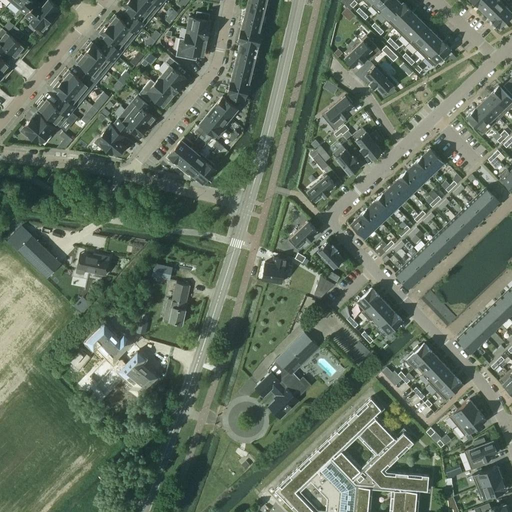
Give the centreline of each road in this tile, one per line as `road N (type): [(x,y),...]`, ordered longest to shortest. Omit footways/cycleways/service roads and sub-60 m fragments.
road 1 (residential): [(507,427),(443,340),(326,219),(400,148)]
road 2 (tertiary): [(140,511),(246,206)]
road 3 (tertiary): [(246,206),(298,0)]
road 4 (residential): [(229,0),(212,72),(125,174)]
road 5 (residential): [(0,123),(91,16)]
road 6 (residential): [(400,148),(495,58)]
road 7 (residential): [(125,174),(0,156)]
road 8 (residential): [(246,206),(125,174)]
